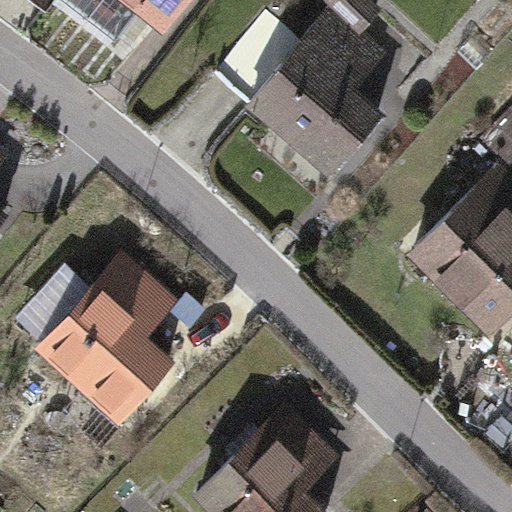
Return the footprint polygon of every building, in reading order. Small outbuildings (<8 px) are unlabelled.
[(122,52),(143,30),(112,0),(83,0),(77,7),(122,52)] [(125,0),(165,31),(188,0),(125,0)] [(333,1),(247,100),(336,178),(390,116),(359,89),(391,52),(333,1)] [(0,172),(14,154),(0,143),(0,225),(10,213),(0,204),(0,172)] [(511,322),(511,168),(504,160),(416,255),(501,334),(511,322)] [(178,299),(128,255),(42,347),(126,424),(180,366),(149,338),(178,299)] [(341,454),(292,404),(199,496),(214,511),(331,511),(309,489),(341,454)]
